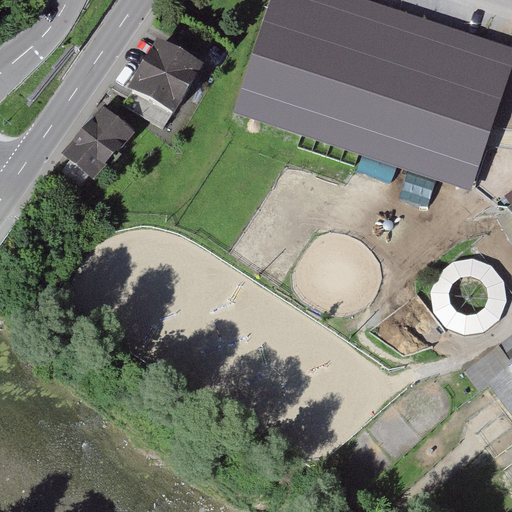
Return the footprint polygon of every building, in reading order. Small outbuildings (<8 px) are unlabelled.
[(511,73),(511,57),(337,0),(276,0),(236,122),(470,200),(511,73)] [(129,109),(164,130),(202,68),(155,39),(131,78),(135,81),(126,95),(135,100),(129,109)] [(97,184),(138,134),(104,106),(64,155),(70,161),(63,169),(82,185),(89,177),(97,184)] [(511,213),(501,222),(511,236),(511,213)] [(511,377),(496,390),(511,411),(511,377)]
